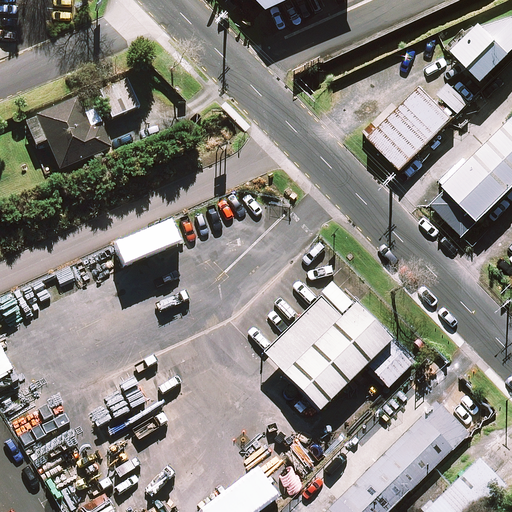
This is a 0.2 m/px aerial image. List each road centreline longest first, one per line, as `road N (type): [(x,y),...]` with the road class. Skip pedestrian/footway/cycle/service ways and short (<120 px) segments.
road 1 (tertiary): [(511,352),(242,79)]
road 2 (residential): [(418,0),(242,79)]
